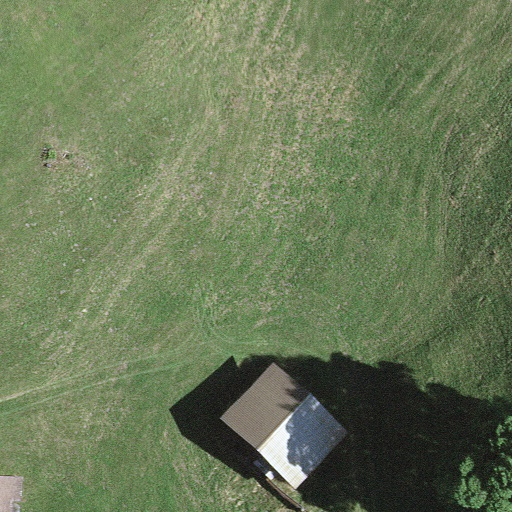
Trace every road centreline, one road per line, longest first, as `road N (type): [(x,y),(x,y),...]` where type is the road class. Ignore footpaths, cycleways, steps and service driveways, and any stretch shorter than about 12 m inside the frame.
road 1 (track): [(0,411),(229,347),(269,342),(298,349),(344,385),(356,416),(368,511)]
road 2 (track): [(151,511),(168,364)]
